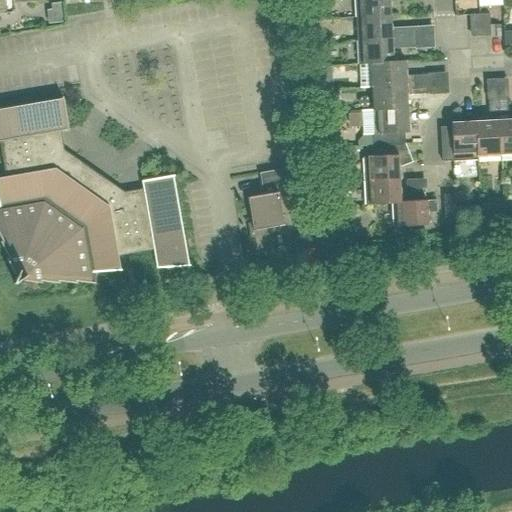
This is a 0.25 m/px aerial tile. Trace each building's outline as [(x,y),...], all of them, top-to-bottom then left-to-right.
[(0,0),(0,14),(14,14),(13,5),(44,3),(44,0),(0,0)] [(354,0),(356,18),(391,16),(390,0),(354,0)] [(356,18),(357,42),(414,39),(414,30),(392,31),(391,16),(356,18)] [(501,38),(501,37),(500,25),(489,25),(490,38),(501,38)] [(358,65),(406,63),(406,62),(394,63),(393,49),(415,48),(414,39),(357,42),(358,65)] [(407,86),(429,85),(428,76),(407,77),(406,63),(358,65),(359,89),(371,88),(407,86)] [(373,111),(408,109),(407,95),(429,94),(429,85),(407,86),(371,88),(373,110),(373,111)] [(174,176),(142,182),(144,194),(134,196),(134,191),(124,193),(104,179),(98,187),(79,174),(84,165),(64,151),(63,142),(58,143),(57,133),(69,131),(63,99),(62,99),(62,100),(0,110),(0,145),(6,179),(0,179),(0,237),(2,242),(0,243),(8,258),(6,259),(15,276),(18,274),(14,285),(15,285),(23,278),(23,282),(42,284),(42,282),(60,284),(60,282),(77,284),(77,282),(95,285),(95,284),(91,283),(92,274),(122,272),(121,270),(120,271),(118,257),(154,251),(157,269),(190,267),(190,266),(188,266),(173,178),(174,177),(174,176)] [(492,114),(498,113),(498,99),(489,100),(489,111),(492,114)] [(507,99),(498,99),(498,113),(505,113),(507,110),(507,99)] [(400,145),(399,134),(410,133),(408,109),(373,111),(373,110),(361,111),(363,135),(371,135),(372,146),(400,145)] [(511,120),(499,121),(501,156),(511,155),(511,120)] [(477,158),(501,156),(499,121),(476,122),(477,158)] [(454,159),(477,158),(476,122),(452,123),(452,134),(441,134),(442,162),(454,162),(454,159)] [(364,182),(400,180),(399,168),(412,163),(405,144),(400,145),(372,146),(373,157),(363,158),(364,182)] [(454,187),(451,167),(442,168),(444,189),(454,187)] [(263,196),(248,199),(253,231),(249,231),(250,238),(267,235),(267,234),(267,235),(266,230),(284,227),(284,226),(283,226),(279,199),(292,197),(287,169),(260,174),(263,196)] [(364,182),(366,205),(427,202),(423,202),(423,193),(401,194),(400,180),(364,182)] [(456,195),(454,195),(444,196),(445,223),(457,223),(456,195)] [(427,202),(366,205),(366,206),(392,205),(393,228),(429,226),(428,213),(437,213),(436,201),(427,202)]
